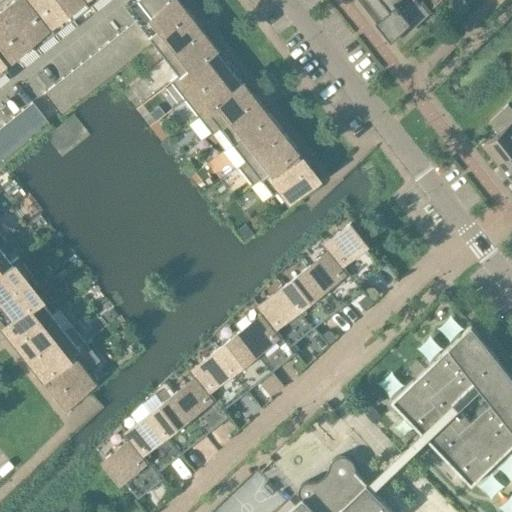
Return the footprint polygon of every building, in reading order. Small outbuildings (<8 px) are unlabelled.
[(91,0),(0,0),(0,38),(2,40),(2,41),(17,59),(91,0)] [(137,0),(146,11),(137,18),(152,38),(187,11),(186,10),(184,11),(175,0),(137,0)] [(367,0),(378,14),(395,0),(367,0)] [(395,0),(378,14),(379,14),(381,13),(383,15),(376,21),(391,41),(404,29),(406,32),(427,13),(417,0),(395,0)] [(464,0),(457,0),(452,3),(458,13),(468,7),(464,0)] [(186,14),(187,13),(187,11),(152,38),(154,40),(151,42),(164,57),(200,29),(199,27),(198,29),(186,14)] [(154,40),(152,38),(137,18),(127,26),(144,47),(151,42),(154,40)] [(144,47),(127,26),(118,33),(135,54),(144,47)] [(200,31),(201,30),(200,29),(164,57),(177,74),(213,46),(213,44),(211,46),(200,31)] [(135,54),(118,33),(109,40),(125,62),(135,54)] [(125,62),(109,40),(99,48),(116,69),(125,62)] [(213,48),(214,47),(213,46),(177,74),(169,80),(183,97),(227,63),(226,61),(224,63),(213,48)] [(116,69),(99,48),(90,55),(107,77),(116,69)] [(107,77),(90,55),(80,62),(97,84),(107,77)] [(97,84),(80,62),(71,70),(88,91),(97,84)] [(226,65),(228,64),(227,63),(183,97),(196,114),(240,80),(239,78),(238,80),(226,65)] [(88,91),(71,70),(62,77),(79,99),(88,91)] [(79,99),(62,77),(52,85),(69,106),(79,99)] [(240,82),(241,81),(240,80),(196,114),(211,133),(219,127),(217,126),(254,97),(253,96),(251,97),(240,82)] [(69,106),(52,85),(43,92),(60,114),(69,106)] [(253,99),(255,98),(254,97),(217,126),(219,127),(231,143),(267,114),(266,113),(265,114),(253,99)] [(48,123),(31,101),(22,109),(39,130),(48,123)] [(511,148),(511,108),(508,103),(488,121),(498,132),(483,143),(497,161),(511,148)] [(39,130),(22,109),(12,116),(29,138),(39,130)] [(267,116),(268,115),(267,114),(231,143),(244,159),(244,160),(281,131),(280,130),(278,131),(267,116)] [(29,138),(12,116),(3,123),(20,145),(29,138)] [(20,145),(3,123),(0,125),(0,138),(11,152),(20,145)] [(280,133),(282,132),(281,131),(244,160),(244,159),(236,165),(251,184),(259,178),(257,177),(294,148),(293,147),(291,148),(280,133)] [(11,152),(0,138),(0,158),(1,160),(11,152)] [(293,150),(295,149),(294,148),(257,177),(259,178),(272,195),(279,189),(287,199),(316,176),(314,174),(313,175),(293,150)] [(511,176),(511,148),(497,161),(510,178),(511,176)] [(331,247),(358,281),(382,263),(352,224),(353,223),(351,221),(324,242),(330,249),(331,247)] [(339,307),(363,288),(358,281),(331,247),(330,249),(307,267),(339,307)] [(0,249),(0,268),(9,261),(0,249)] [(17,256),(10,262),(9,261),(0,268),(0,296),(23,279),(24,280),(32,274),(17,256)] [(339,307),(307,267),(283,285),(315,326),(339,307)] [(23,279),(0,296),(0,321),(0,322),(0,324),(36,296),(24,280),(23,279)] [(283,285),(258,305),(263,311),(264,311),(291,345),(315,326),(283,285)] [(36,296),(0,324),(1,326),(2,324),(14,339),(12,340),(13,341),(50,313),(36,296)] [(272,370),(296,351),(291,345),(264,311),(263,311),(240,330),(272,370)] [(50,313),(13,341),(14,343),(16,341),(27,356),(26,357),(27,358),(63,330),(63,329),(50,313)] [(84,341),(70,323),(63,329),(63,330),(27,358),(28,360),(29,358),(41,373),(39,374),(40,375),(84,341)] [(511,511),(511,375),(472,324),(391,401),(471,485),(511,445),(511,511)] [(272,370),(240,330),(216,349),(248,389),(272,370)] [(84,341),(40,375),(41,377),(42,375),(62,400),(61,401),(62,404),(91,381),(83,371),(98,359),(84,341)] [(216,349),(191,368),(196,375),(198,373),(225,407),(248,389),(216,349)] [(205,434),(230,414),(225,407),(198,373),(196,375),(173,393),(205,434)] [(205,434),(173,393),(149,412),(181,453),(205,434)] [(149,412),(125,431),(130,438),(132,436),(158,470),(181,453),(149,412)] [(138,497),(164,477),(158,470),(132,436),(130,438),(105,458),(107,460),(108,459),(138,497)] [(300,496),(301,497),(306,502),(299,508),(295,503),(286,511),(395,511),(356,471),(356,470),(356,467),(356,465),(356,464),(355,462),(353,460),(352,458),(350,456),(347,455),(345,455),(343,454),(342,454),(339,455),(338,455),(336,456),(334,458),(333,458),(331,460),(330,462),(329,465),(329,467),(328,468),(327,471),(325,474),(324,475),(323,476),(322,477),(319,479),(316,480),(315,480),(313,480),(308,480),(306,480),(305,481),(304,481),(302,482),(302,483),(300,484),(300,486),(299,488),(299,489),(299,490),(299,492),(299,494),(300,496)]
